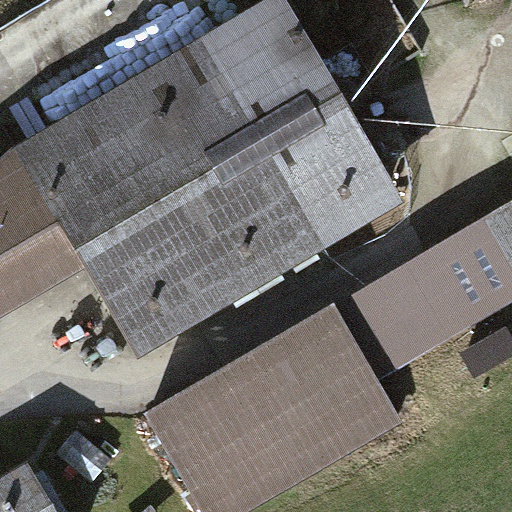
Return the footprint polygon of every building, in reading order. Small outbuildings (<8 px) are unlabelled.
[(281,0),(16,160),(0,173),(0,327),(4,334),(92,281),(147,372),(415,211),(286,0),(281,0)] [(511,0),(480,0),(492,23),(511,12),(511,0)] [(511,213),(151,422),(203,511),(275,511),(415,431),(390,389),(511,318),(511,213)] [(82,440),(61,466),(97,495),(118,468),(82,440)] [(57,511),(29,469),(0,487),(0,511),(57,511)]
